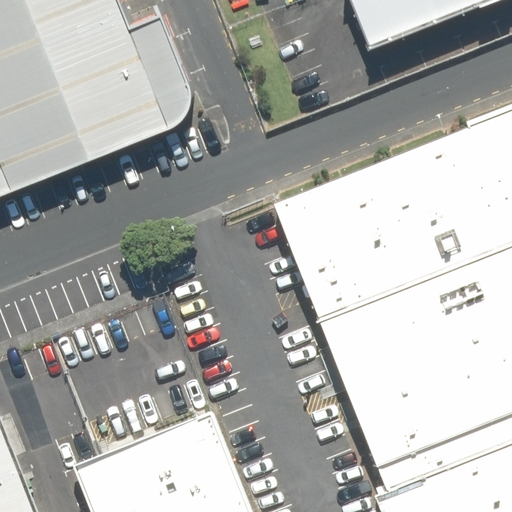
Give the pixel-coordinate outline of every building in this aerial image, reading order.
[(193,94),(193,79),(166,6),(136,19),(128,0),(0,0),(0,187),(179,116),(189,106),(193,94)] [(359,0),(379,48),(494,0),(359,0)] [(511,511),(511,102),(262,202),(266,214),(385,511),(511,511)] [(251,511),(214,408),(69,467),(87,511),(251,511)] [(38,511),(0,414),(0,511),(38,511)]
